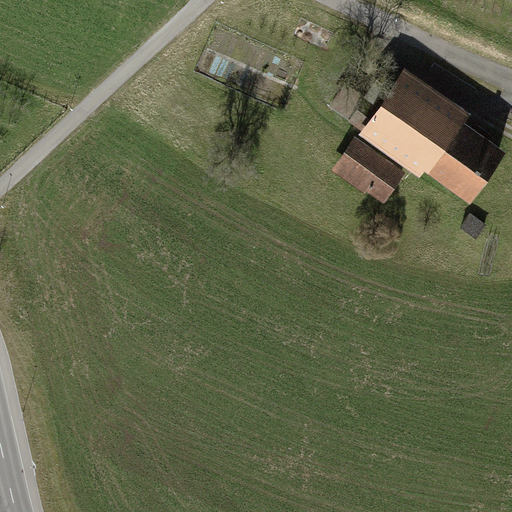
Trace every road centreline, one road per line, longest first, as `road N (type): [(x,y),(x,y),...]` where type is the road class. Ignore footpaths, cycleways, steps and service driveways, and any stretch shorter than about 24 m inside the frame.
road 1 (residential): [(0,190),(203,0)]
road 2 (unclassified): [(333,0),(511,81)]
